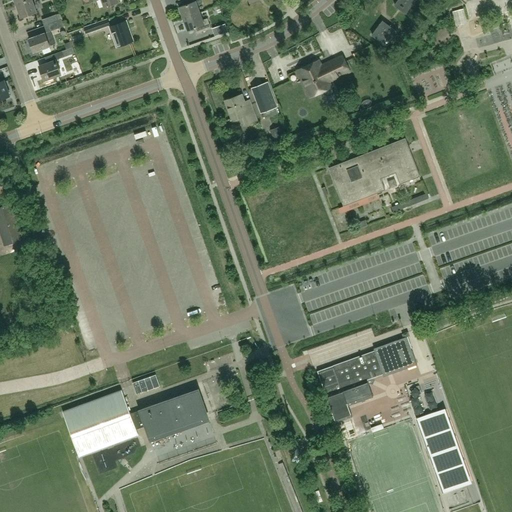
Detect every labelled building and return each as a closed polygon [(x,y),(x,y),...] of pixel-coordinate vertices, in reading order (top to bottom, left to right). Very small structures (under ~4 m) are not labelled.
[(32,0),(29,0),(17,5),(22,18),(37,12),(32,0)] [(184,18),(200,13),(198,5),(202,3),(201,0),(185,0),(187,4),(180,7),(184,18)] [(398,0),(395,5),(406,13),(415,0),(398,0)] [(200,13),(184,18),(189,30),(195,28),(198,33),(212,28),(208,18),(203,20),(200,13)] [(44,27),(61,21),(60,20),(59,21),(57,14),(42,20),(44,27)] [(107,19),(84,28),(87,34),(110,25),(107,19)] [(61,21),(44,27),(47,33),(51,31),(63,27),(61,21)] [(126,21),(111,27),(118,47),(133,41),(126,21)] [(383,21),(372,35),(387,46),(397,32),(383,21)] [(215,35),(223,32),(221,26),(213,29),(215,35)] [(461,32),(464,44),(470,42),(467,30),(461,32)] [(45,33),(29,39),(34,52),(50,46),(55,44),(52,36),(47,38),(45,33)] [(62,51),(62,52),(46,58),(48,63),(39,66),(45,81),(61,75),(56,60),(64,57),(75,54),(72,47),(62,51)] [(319,60),(298,70),(311,98),(332,87),(329,82),(350,72),(343,56),(322,66),(319,60)] [(83,75),(78,62),(72,64),(76,78),(83,75)] [(226,73),(232,81),(243,74),(238,66),(226,73)] [(0,99),(10,96),(4,80),(0,82),(0,99)] [(279,113),(276,107),(277,107),(268,82),(253,88),(262,113),(263,112),(265,118),(279,113)] [(243,94),(225,100),(232,120),(243,116),(246,125),(258,121),(250,100),(246,101),(243,94)] [(270,130),(274,142),(287,137),(282,125),(270,130)] [(329,168),(344,206),(386,190),(381,178),(396,172),(400,184),(420,176),(406,138),(329,168)] [(426,193),(392,207),(393,212),(428,198),(426,193)] [(23,239),(11,203),(0,206),(0,220),(8,244),(23,239)] [(359,229),(367,226),(365,220),(357,223),(359,229)] [(375,350),(333,365),(319,370),(337,424),(354,418),(350,405),(373,397),(369,384),(370,383),(372,379),(372,378),(383,374),(384,376),(417,364),(406,334),(405,333),(403,333),(403,335),(404,337),(374,348),(375,350)] [(156,374),(133,383),(137,394),(160,386),(156,374)] [(136,429),(146,426),(152,442),(209,422),(198,389),(131,413),(136,429)] [(136,429),(131,413),(122,390),(62,411),(79,456),(138,434),(136,429)] [(440,411),(417,419),(443,492),(466,483),(440,411)] [(458,460),(468,457),(455,420),(445,423),(458,460)]
